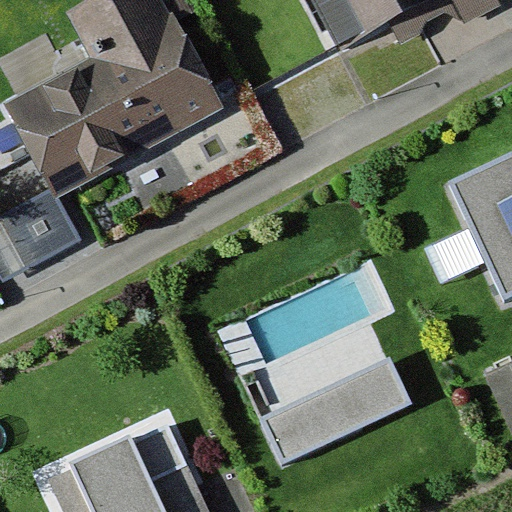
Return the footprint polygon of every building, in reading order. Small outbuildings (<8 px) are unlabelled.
[(157,0),(90,0),(66,11),(95,62),(11,105),(55,195),(215,111),(157,0)] [(317,0),(341,46),(429,0),(457,0),(468,20),(497,5),(494,0),(317,0)] [(511,155),(446,185),(499,302),(511,296),(511,155)] [(55,195),(3,221),(29,273),(81,247),(55,195)] [(511,362),(486,375),(511,429),(511,362)] [(390,364),(260,423),(281,469),(411,410),(390,364)] [(129,441),(67,469),(87,511),(207,511),(186,465),(148,482),(129,441)]
